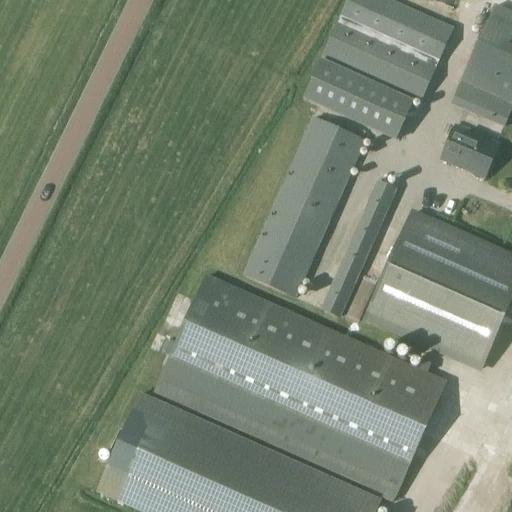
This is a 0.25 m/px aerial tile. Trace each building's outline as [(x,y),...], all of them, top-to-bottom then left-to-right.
[(454,27),(392,0),(349,0),(324,57),(415,98),(421,101),(454,27)] [(511,15),(495,8),(462,85),(511,105),(511,15)] [(415,98),(324,57),(305,96),(398,137),(415,98)] [(506,124),(511,111),(511,105),(462,85),(454,102),(506,124)] [(308,272),(365,141),(314,118),(245,274),(296,295),(306,271),(308,272)] [(484,179),(498,145),(455,127),(441,161),(484,179)] [(342,312),(395,190),(380,183),(325,304),(342,312)] [(483,366),(511,301),(511,256),(412,212),(367,316),(483,366)] [(394,499),(446,383),(206,276),(154,393),(394,499)] [(422,360),(418,369),(426,373),(430,365),(422,360)] [(377,511),(383,500),(142,392),(100,490),(148,511),(377,511)]
